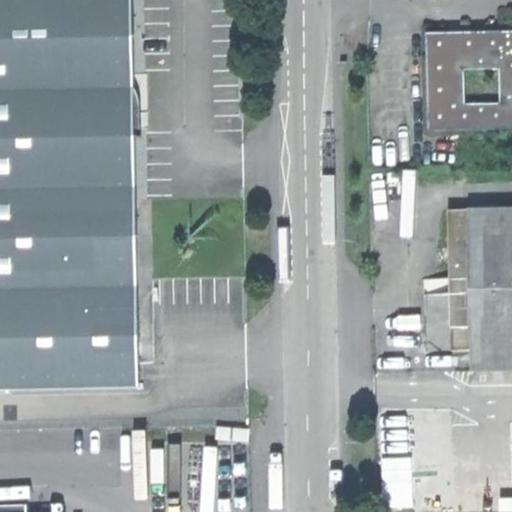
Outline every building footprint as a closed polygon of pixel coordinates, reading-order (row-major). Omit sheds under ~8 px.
[(0,0),(0,390),(140,389),(137,191),(134,0),(0,0)] [(504,124),(511,123),(511,0),(502,0),(503,28),(504,124)] [(416,124),(504,124),(503,28),(415,29),(416,80),(416,124)] [(471,366),(511,364),(511,204),(468,205),(469,278),(471,344),(471,366)] [(443,206),(445,278),(469,278),(468,205),(443,206)] [(446,345),(471,344),(469,278),(445,278),(445,312),(446,345)]
